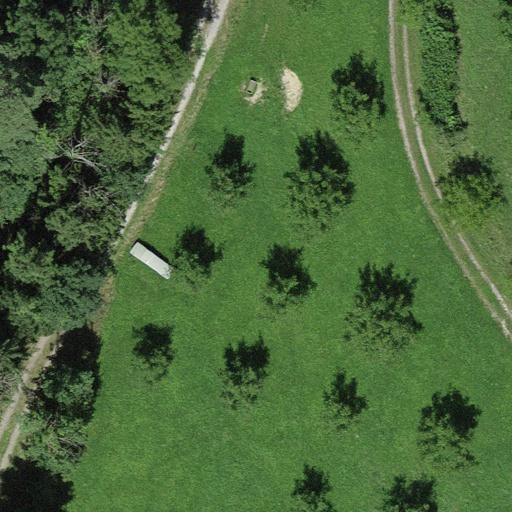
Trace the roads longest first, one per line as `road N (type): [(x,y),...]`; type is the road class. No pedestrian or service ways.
road 1 (track): [(219,0),(108,254),(15,511)]
road 2 (track): [(404,0),(415,126),(449,230),(511,321)]
